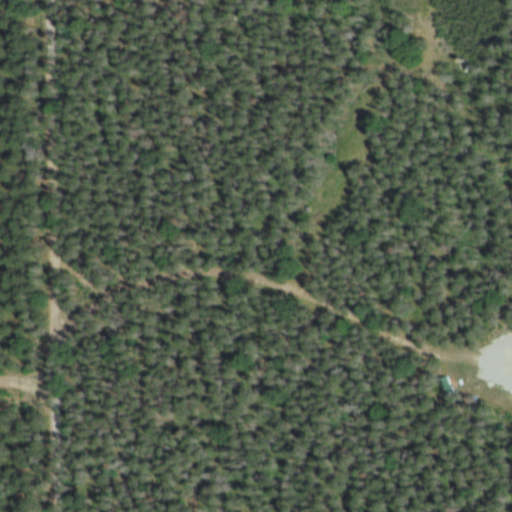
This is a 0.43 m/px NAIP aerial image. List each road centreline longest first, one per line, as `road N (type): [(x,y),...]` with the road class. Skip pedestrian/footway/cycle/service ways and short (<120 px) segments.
road 1 (residential): [(49,511),(62,272),(55,0)]
road 2 (track): [(511,411),(479,381),(340,316),(234,287),(149,293),(101,319),(62,272)]
